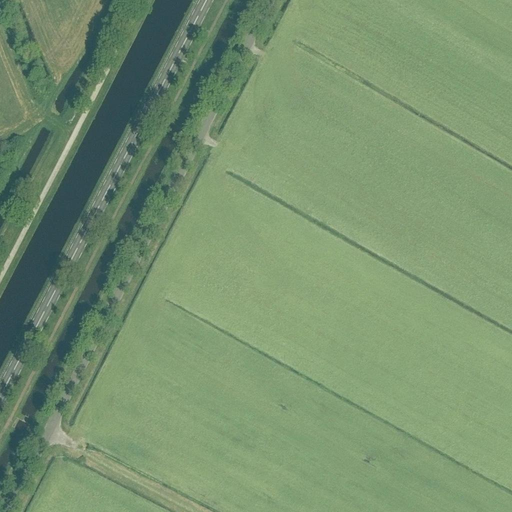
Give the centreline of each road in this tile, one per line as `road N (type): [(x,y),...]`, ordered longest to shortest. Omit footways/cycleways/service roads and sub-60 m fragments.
road 1 (unclassified): [(6,511),(270,0)]
road 2 (primary): [(0,397),(206,0)]
